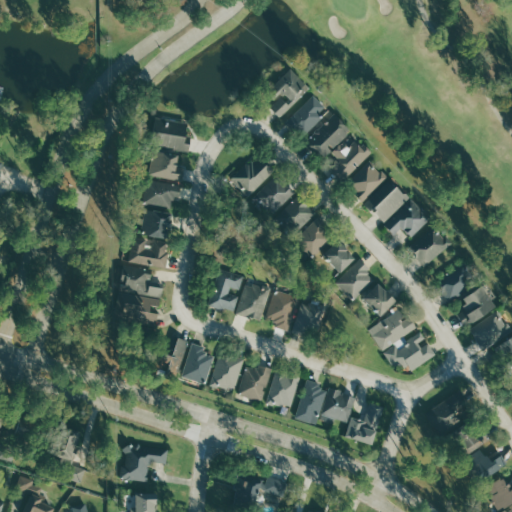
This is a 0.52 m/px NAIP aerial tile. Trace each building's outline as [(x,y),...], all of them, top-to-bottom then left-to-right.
[(270,106),(282,118),(311,88),(291,68),(268,93),(275,101),(270,106)] [(326,107),(315,95),(290,119),(305,135),(323,118),(319,114),(326,107)] [(372,153),(357,138),(349,146),(343,140),(352,130),(335,113),(307,141),(325,159),(330,154),(337,161),(331,167),(345,180),(372,153)] [(153,146),(190,150),(191,135),(186,135),(188,122),(156,118),(153,146)] [(183,180),(185,167),(178,167),(179,153),(153,151),(151,176),(183,180)] [(233,180),(250,196),(274,171),(256,155),(233,180)] [(364,201),(388,179),(372,161),(348,183),(364,201)] [(257,195),(274,213),(295,193),(278,175),(257,195)] [(143,202),(172,208),(174,199),(179,200),(182,186),(148,179),(143,202)] [(385,222),(410,198),(398,185),(373,209),(385,222)] [(316,214),(300,196),(278,216),(294,234),(316,214)] [(412,237),(432,219),(413,199),(385,224),(395,235),(403,227),(412,237)] [(168,238),(172,213),(146,208),(142,234),(168,238)] [(331,237),(324,230),(328,225),(318,216),(297,240),(314,256),(331,237)] [(452,246),(439,226),(410,244),(424,265),(452,246)] [(129,262),(166,267),(170,242),(133,237),(129,262)] [(323,255),(341,272),(356,257),(338,240),(323,255)] [(338,280),(354,298),(377,277),(360,259),(338,280)] [(153,269),(124,265),(118,306),(127,307),(124,323),(157,327),(159,309),(160,309),(163,287),(151,286),(153,269)] [(448,299),(475,283),(463,265),(437,281),(448,299)] [(239,296),(230,294),(232,287),(242,289),(245,274),(219,269),(211,307),(236,312),(239,296)] [(247,282),(237,313),(261,320),(271,289),(247,282)] [(381,316),(397,301),(379,282),(363,297),(381,316)] [(467,325),(495,309),(482,287),(463,297),(468,306),(459,311),(467,325)] [(291,325),(297,295),(275,291),(269,320),(291,325)] [(328,309),(303,300),(293,326),(318,336),(328,309)] [(369,328),(383,351),(384,351),(396,370),(407,363),(412,370),(437,355),(428,339),(427,340),(420,329),(417,331),(403,308),(369,328)] [(482,349),(508,337),(498,316),(472,328),(482,349)] [(159,371),(180,376),(187,339),(178,337),(176,348),(165,345),(159,371)] [(511,338),(500,346),(511,366),(511,365),(511,338)] [(216,353),(192,345),(183,376),(207,383),(216,353)] [(245,360),(221,352),(211,382),(235,390),(245,360)] [(239,393),(263,401),(272,371),(248,363),(239,393)] [(300,377),(276,371),(268,402),(293,408),(300,377)] [(297,419),(319,424),(327,390),(321,388),(322,383),(307,379),(297,419)] [(321,419),(335,423),(336,418),(349,422),(357,396),(330,388),(321,419)] [(453,407),(448,399),(429,411),(443,433),(465,420),(455,405),(453,407)] [(352,417),(346,437),(373,444),(384,406),(371,402),(365,421),(352,417)] [(72,464),(81,434),(66,430),(56,462),(71,467),(67,479),(84,484),(88,469),(72,464)] [(465,454),(483,447),(475,430),(458,438),(465,454)] [(168,448),(127,445),(125,466),(122,466),(121,479),(149,481),(150,461),(168,463),(168,448)] [(504,463),(498,455),(488,462),(478,450),(464,461),(480,482),(504,463)] [(234,506),(256,509),(259,489),(272,491),(270,500),(283,502),(286,480),(239,474),(234,506)] [(51,511),(54,506),(44,502),(48,492),(33,486),(35,480),(21,475),(15,490),(27,495),(20,511),(51,511)] [(511,511),(511,487),(504,492),(497,480),(482,489),(496,511),(511,511)] [(157,511),(157,494),(133,494),(133,511),(157,511)]
